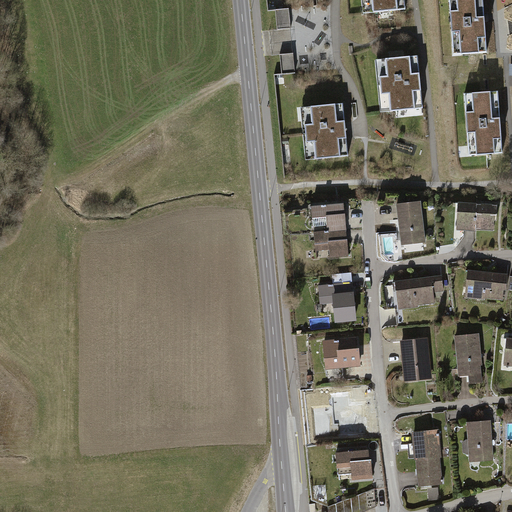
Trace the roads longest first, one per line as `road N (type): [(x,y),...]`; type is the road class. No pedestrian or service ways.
road 1 (secondary): [(240,0),(285,511)]
road 2 (residential): [(396,511),(367,206)]
road 3 (track): [(248,74),(222,82),(79,177),(42,184)]
road 4 (unknown): [(501,0),(510,181)]
road 5 (unknown): [(420,37),(436,184)]
